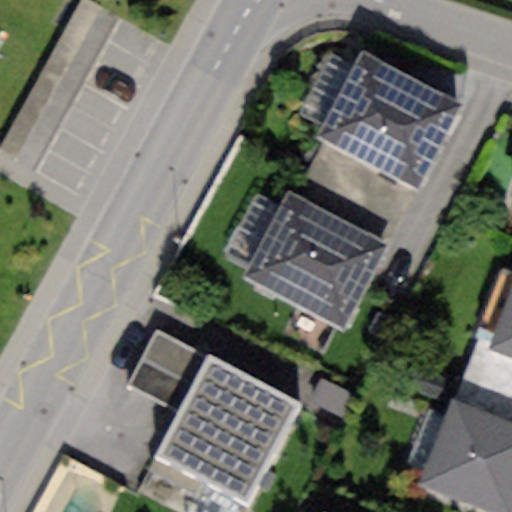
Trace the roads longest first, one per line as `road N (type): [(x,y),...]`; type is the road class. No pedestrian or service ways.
road 1 (residential): [(256,0),(0,464)]
road 2 (residential): [(395,0),(511,40)]
